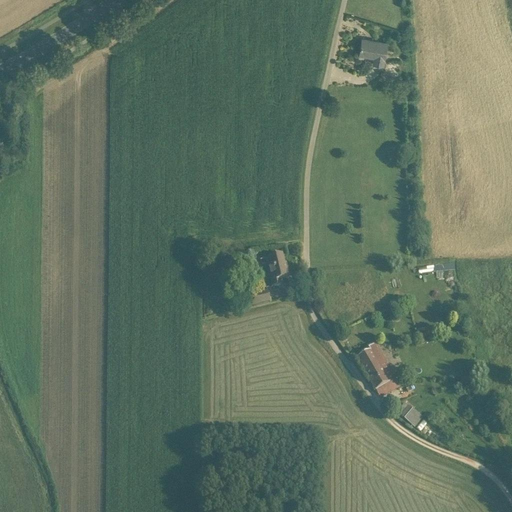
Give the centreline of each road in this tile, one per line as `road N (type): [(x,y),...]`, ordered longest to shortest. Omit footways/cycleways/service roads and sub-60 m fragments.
road 1 (unclassified): [(387,412),(308,307),(305,167),(343,0)]
road 2 (track): [(511,493),(387,412)]
road 3 (secondary): [(0,70),(117,0)]
